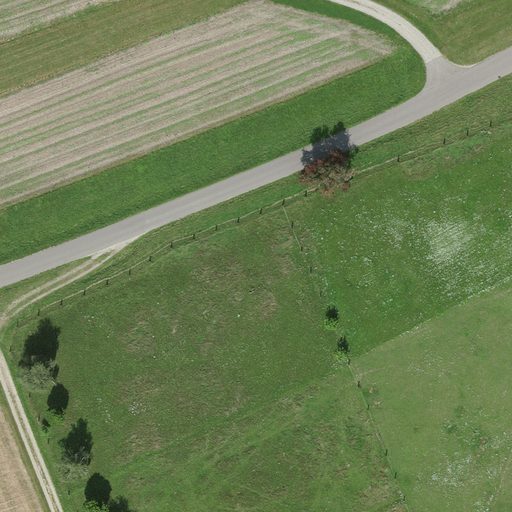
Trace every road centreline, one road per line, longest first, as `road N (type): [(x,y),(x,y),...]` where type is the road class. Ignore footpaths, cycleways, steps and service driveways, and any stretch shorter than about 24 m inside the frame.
road 1 (unclassified): [(0,276),(306,158),(511,58)]
road 2 (track): [(0,325),(115,254),(143,223)]
road 3 (track): [(60,511),(0,361)]
road 4 (track): [(462,82),(412,29),(345,0)]
